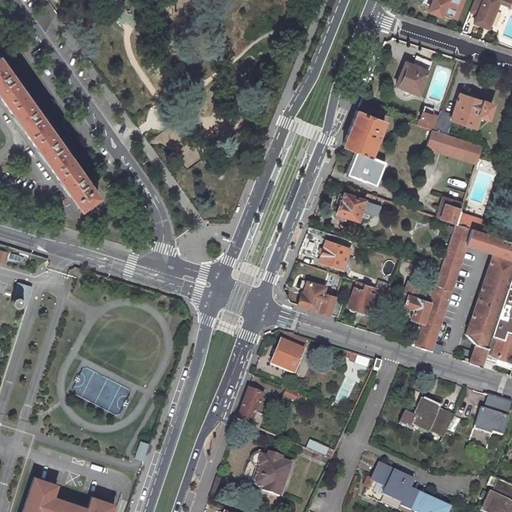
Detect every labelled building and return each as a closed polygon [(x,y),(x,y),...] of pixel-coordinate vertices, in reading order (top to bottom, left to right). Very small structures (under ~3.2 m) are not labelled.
[(419,0),(417,7),(425,10),(429,0),(419,0)] [(454,17),(460,0),(429,0),(425,10),(437,15),(438,12),(454,17)] [(471,0),(467,10),(475,13),(471,22),(484,27),(495,0),(497,1),(507,5),(508,0),(471,0)] [(495,0),(484,27),(487,28),(497,1),(495,0)] [(1,59),(0,57),(0,96),(79,208),(97,195),(86,179),(60,143),(39,112),(1,59)] [(429,64),(417,59),(414,67),(406,64),(396,87),(417,96),(429,64)] [(458,123),(474,128),(479,115),(485,118),(490,105),(482,102),(481,103),(458,95),(452,114),(441,110),(440,112),(439,113),(438,117),(450,120),(449,123),(457,126),(458,123)] [(383,122),(356,111),(343,145),(354,150),(361,152),(370,156),(383,122)] [(416,126),(431,130),(433,131),(434,130),(438,117),(439,113),(440,112),(435,111),(433,116),(421,112),(416,126)] [(425,147),(475,163),(475,162),(481,146),(475,144),(434,130),(433,131),(431,130),(425,147)] [(375,185),(383,161),(381,160),(370,156),(361,152),(354,150),(346,174),(365,181),(366,182),(375,185)] [(382,206),(344,194),(342,201),(340,201),(336,213),(337,214),(337,215),(338,218),(342,220),(346,217),(346,216),(358,220),(358,218),(369,221),(371,214),(378,216),(382,206)] [(462,202),(442,195),(438,206),(442,208),(442,209),(439,218),(455,223),(459,211),(462,202)] [(491,254),(464,333),(474,343),(469,358),(469,361),(481,365),(483,359),(511,271),(511,241),(455,223),(430,301),(422,324),(420,327),(414,345),(432,350),(467,246),(491,254)] [(350,248),(327,241),(319,261),(343,269),(350,248)] [(511,271),(483,359),(511,367),(511,364),(511,334),(503,332),(504,328),(509,330),(511,321),(511,271)] [(356,281),(355,287),(363,290),(365,284),(360,282),(356,281)] [(298,303),(330,314),(335,300),(335,299),(336,297),(323,293),(325,288),(306,282),(303,293),(301,293),(298,303)] [(355,287),(348,306),(351,307),(350,310),(355,311),(355,309),(367,312),(374,293),(375,293),(377,288),(376,288),(374,287),(370,286),(365,284),(363,290),(355,287)] [(18,285),(15,297),(14,297),(14,298),(14,299),(14,300),(14,301),(14,302),(15,302),(15,303),(16,303),(16,304),(17,304),(18,304),(19,304),(20,304),(21,303),(22,303),(22,302),(26,303),(30,288),(18,285)] [(430,301),(407,293),(403,306),(412,310),(409,319),(422,324),(430,301)] [(335,300),(330,314),(336,316),(338,316),(342,303),(335,300)] [(412,325),(407,342),(414,345),(420,327),(412,325)] [(281,331),(277,341),(268,363),(290,373),(299,351),(304,338),(281,331)] [(262,391),(247,385),(246,390),(260,396),(262,391)] [(246,390),(235,419),(256,428),(261,417),(252,413),(260,396),(246,390)] [(290,392),(284,390),(282,396),(293,401),(296,396),(294,395),(293,393),(291,392),(290,392)] [(498,436),(505,417),(502,416),(507,401),(486,395),(482,410),(476,408),(469,429),(471,430),(472,429),(486,433),(486,435),(488,436),(489,433),(498,436)] [(437,406),(418,397),(417,399),(411,413),(410,414),(409,414),(404,412),(400,421),(408,425),(425,433),(426,430),(440,436),(443,430),(450,415),(436,409),(437,406)] [(150,442),(141,439),(136,456),(144,459),(150,442)] [(302,454),(309,458),(312,452),(305,448),(304,449),(302,454)] [(309,458),(319,462),(322,456),(312,452),(309,458)] [(255,467),(249,484),(259,488),(258,490),(266,492),(275,496),(287,465),(276,461),(277,458),(265,453),(263,456),(253,453),(251,453),(249,454),(248,456),(247,459),(248,461),(248,462),(248,463),(249,464),(250,465),(251,465),(255,467)] [(264,496),(266,492),(258,490),(259,488),(249,484),(255,467),(251,465),(250,465),(249,464),(248,463),(248,462),(248,461),(247,461),(246,462),(244,463),(239,479),(237,480),(236,482),(236,483),(236,486),(238,487),(264,496)] [(408,510),(414,495),(405,491),(409,482),(410,483),(411,481),(404,478),(397,475),(375,465),(376,463),(374,462),(368,477),(367,479),(369,480),(370,477),(384,484),(380,494),(377,502),(397,511),(398,510),(401,511),(402,507),(408,510)] [(384,484),(370,477),(369,480),(367,479),(368,477),(365,476),(361,485),(380,494),(384,484)] [(491,488),(489,493),(485,492),(482,499),(477,508),(476,511),(508,511),(511,505),(511,503),(509,502),(511,496),(511,486),(510,486),(495,479),(490,476),(488,477),(485,485),(491,488)] [(110,511),(113,505),(90,497),(87,509),(52,497),(56,486),(33,478),(21,511),(110,511)] [(479,490),(476,497),(482,499),(485,492),(479,490)] [(447,507),(423,498),(424,496),(422,495),(421,498),(414,495),(408,510),(412,511),(442,511),(444,509),(446,509),(447,507)]
